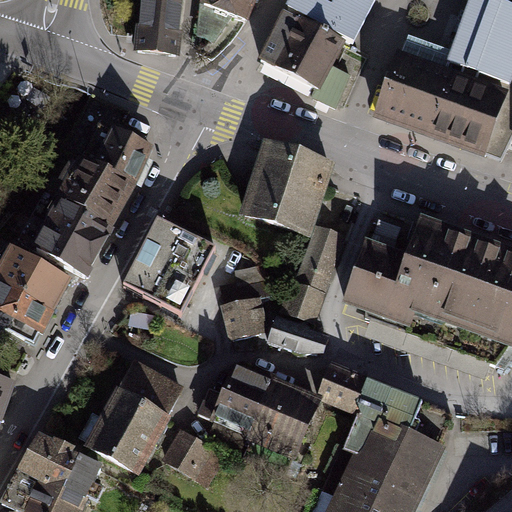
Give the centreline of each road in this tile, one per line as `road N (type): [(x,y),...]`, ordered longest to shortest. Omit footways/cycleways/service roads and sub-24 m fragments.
road 1 (residential): [(204,107),(60,365),(0,446)]
road 2 (tertiary): [(511,215),(204,107)]
road 3 (tertiary): [(204,107),(36,47)]
road 4 (residential): [(204,107),(243,60),(276,0)]
